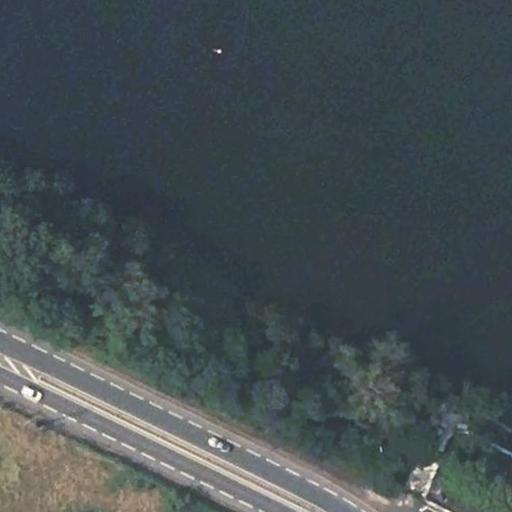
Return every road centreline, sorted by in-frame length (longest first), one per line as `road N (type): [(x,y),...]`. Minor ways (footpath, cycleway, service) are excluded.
road 1 (primary): [(328,511),(0,352)]
road 2 (primary): [(0,368),(276,511)]
